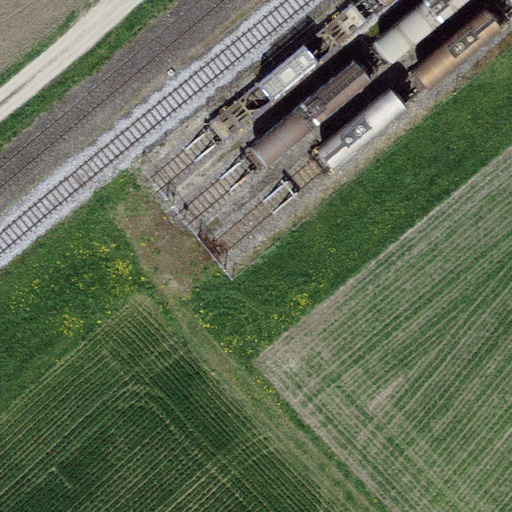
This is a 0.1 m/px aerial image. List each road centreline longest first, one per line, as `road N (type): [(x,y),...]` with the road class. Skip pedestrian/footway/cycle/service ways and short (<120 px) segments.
road 1 (track): [(353,511),(151,272)]
road 2 (track): [(0,104),(125,0)]
